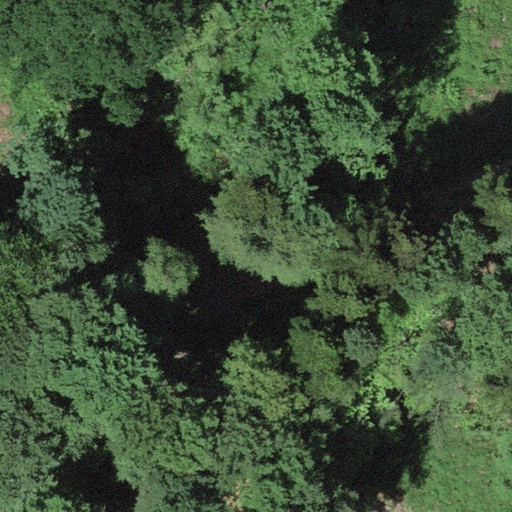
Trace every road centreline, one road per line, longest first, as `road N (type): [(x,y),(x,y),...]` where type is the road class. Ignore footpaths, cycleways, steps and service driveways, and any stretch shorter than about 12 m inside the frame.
road 1 (track): [(0,225),(127,303),(200,370),(307,511)]
road 2 (track): [(511,158),(127,303)]
